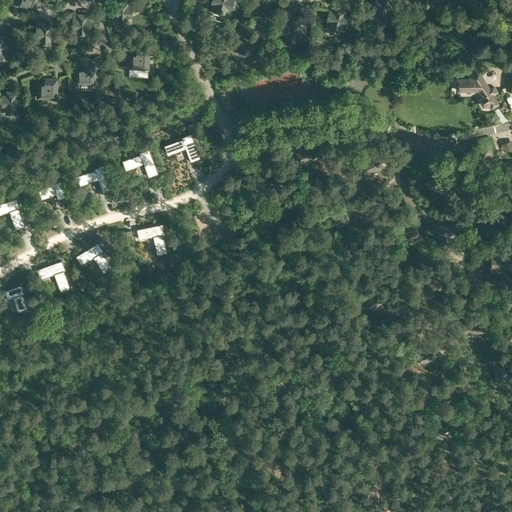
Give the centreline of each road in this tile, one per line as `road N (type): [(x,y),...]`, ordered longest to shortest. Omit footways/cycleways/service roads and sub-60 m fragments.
road 1 (track): [(231,147),(393,511)]
road 2 (track): [(106,511),(303,298)]
road 3 (unclassified): [(217,117),(168,0)]
